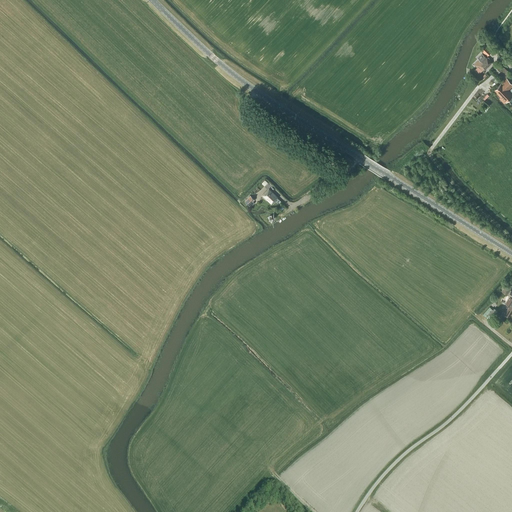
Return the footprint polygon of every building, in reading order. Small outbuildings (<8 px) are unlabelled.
[(487,56),(491,51),(485,46),(481,50),(487,56)] [(484,71),(492,63),(489,60),(490,59),(487,57),(487,58),(482,53),(478,58),(479,59),(474,64),(481,71),(483,70),(484,71)] [(498,62),(491,69),(497,74),(503,68),(498,62)] [(503,68),(497,74),(503,81),(510,74),(507,71),(508,71),(504,67),(503,68)] [(506,102),(511,95),(511,94),(508,90),(511,85),(511,84),(506,78),(494,90),(506,102)] [(487,93),(484,97),(492,104),(496,100),(487,93)] [(271,204),(278,197),(269,189),(263,195),(271,204)] [(250,207),(254,203),(253,201),(254,200),(250,196),(245,201),(250,207)] [(511,297),(511,290),(510,290),(511,286),(511,285),(507,282),(502,291),(507,295),(507,294),(508,295),(510,296),(511,297)] [(483,314),(487,318),(494,310),(490,306),(483,314)]
